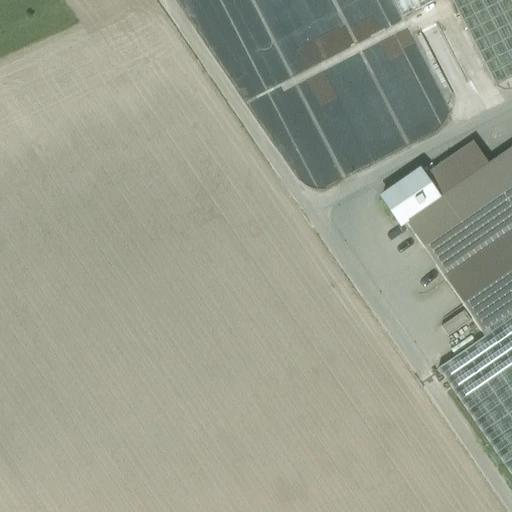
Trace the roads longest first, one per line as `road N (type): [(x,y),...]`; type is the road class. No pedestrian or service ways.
road 1 (track): [(511,507),(164,0)]
road 2 (track): [(511,105),(308,210)]
